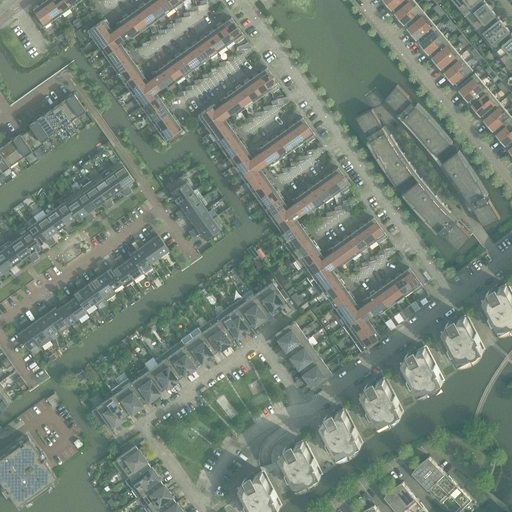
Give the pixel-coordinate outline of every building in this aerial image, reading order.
[(42,3),(41,4),(44,7),(50,16),(53,20),(61,14),(58,10),(52,1),(51,0),(42,0),(40,1),(42,3)] [(51,0),(52,1),(58,10),(61,14),(69,8),(67,4),(63,0),(51,0)] [(63,0),(67,4),(69,8),(78,2),(76,0),(63,0)] [(147,0),(148,1),(145,3),(147,7),(154,16),(157,20),(165,14),(162,10),(156,1),(155,0),(147,0)] [(155,0),(156,1),(162,10),(165,14),(173,8),(171,4),(167,0),(155,0)] [(391,0),(389,2),(395,10),(406,0),(391,0)] [(414,0),(406,0),(395,10),(401,17),(418,4),(414,0)] [(467,0),(459,7),(466,15),(484,0),(467,0)] [(484,0),(466,15),(473,24),(491,8),(484,0)] [(140,7),(137,9),(139,13),(146,22),(148,26),(157,20),(154,16),(147,7),(145,3),(144,4),(143,2),(139,5),(140,7)] [(36,15),(32,17),(40,29),(44,26),(53,20),(50,16),(44,7),(41,4),(38,6),(37,4),(32,7),(33,9),(32,10),(35,13),(36,15)] [(418,4),(401,17),(408,25),(424,11),(418,4)] [(441,9),(437,4),(433,8),(437,13),(441,9)] [(135,8),(130,11),(132,13),(128,15),(131,19),(137,28),(140,32),(148,26),(146,22),(139,13),(137,9),(136,10),(135,8)] [(491,8),(473,24),(479,32),(498,17),(491,8)] [(441,9),(437,13),(441,17),(445,14),(441,9)] [(424,11),(408,25),(414,32),(430,18),(424,11)] [(122,17),(123,19),(120,21),(122,25),(124,27),(126,29),(128,32),(129,34),(132,38),(140,32),(137,28),(131,19),(128,15),(128,16),(127,14),(122,17)] [(231,37),(234,40),(233,40),(236,44),(245,37),(242,32),(241,32),(240,30),(237,26),(231,18),(230,18),(229,16),(224,20),(226,21),(222,24),(225,28),(231,37)] [(498,17),(479,32),(486,40),(505,25),(498,17)] [(430,18),(414,32),(420,39),(436,26),(430,18)] [(110,28),(107,25),(109,24),(106,19),(104,20),(103,20),(100,22),(90,29),(87,31),(93,40),(97,38),(106,31),(110,28)] [(450,19),(446,23),(449,27),(454,24),(450,19)] [(216,26),(217,27),(214,30),(217,34),(223,42),(226,46),(233,40),(234,40),(231,37),(225,28),(222,24),(221,22),(216,26)] [(454,24),(449,27),(453,32),(458,29),(454,24)] [(505,25),(486,40),(493,49),(511,33),(505,25)] [(436,26),(420,39),(426,47),(442,33),(436,26)] [(116,30),(114,31),(112,32),(110,28),(106,31),(97,38),(93,40),(99,48),(102,46),(112,39),(119,34),(116,30)] [(209,33),(206,36),(208,39),(215,48),(217,52),(226,46),(223,42),(217,34),(214,30),(212,28),(208,32),(209,33)] [(124,35),(128,32),(126,29),(119,34),(122,39),(125,37),(124,35)] [(125,37),(128,40),(132,38),(129,34),(128,32),(124,35),(125,37)] [(442,33),(426,47),(432,54),(448,41),(442,33)] [(511,33),(493,49),(500,57),(511,47),(511,33)] [(119,41),(122,39),(119,34),(112,39),(102,46),(99,48),(105,57),(108,54),(118,47),(121,45),(119,41)] [(208,39),(206,36),(205,36),(204,34),(199,37),(201,39),(197,42),(200,45),(206,54),(209,58),(217,52),(215,48),(208,39)] [(462,34),(458,37),(462,42),(466,38),(462,34)] [(466,38),(462,42),(466,47),(470,43),(466,38)] [(191,43),(192,45),(189,47),(191,51),(198,60),(201,64),(209,58),(206,54),(200,45),(197,42),(196,40),(191,43)] [(448,41),(432,54),(438,61),(455,48),(448,41)] [(108,54),(105,57),(111,65),(114,63),(124,56),(127,53),(129,52),(126,47),(124,48),(121,45),(118,47),(108,54)] [(183,49),(184,51),(181,53),(183,57),(190,66),(192,70),(201,64),(198,60),(191,51),(189,47),(189,48),(187,46),(183,49)] [(511,47),(500,57),(507,65),(511,61),(511,47)] [(455,48),(438,61),(445,69),(461,55),(455,48)] [(474,49),(470,52),(474,57),(478,53),(474,49)] [(131,58),(133,57),(129,52),(128,54),(127,53),(124,56),(114,63),(111,65),(117,73),(120,71),(130,64),(133,62),(131,58)] [(174,55),(176,57),(172,59),(175,63),(181,72),(184,76),(192,70),(190,66),(183,57),(181,53),(180,54),(179,52),(174,55)] [(478,53),(474,57),(478,62),(482,58),(478,53)] [(461,55),(445,69),(451,76),(467,63),(461,55)] [(166,61),(167,63),(164,65),(166,69),(173,78),(175,82),(184,76),(181,72),(175,63),(172,59),(172,60),(171,58),(166,61)] [(141,68),(137,64),(136,65),(133,62),(130,64),(120,71),(117,73),(123,82),(126,79),(136,72),(139,70),(141,68)] [(458,84),(473,70),(467,63),(451,76),(457,84),(458,84)] [(162,64),(158,67),(159,69),(156,71),(158,75),(159,77),(161,79),(163,82),(165,84),(167,88),(175,82),(173,78),(166,69),(164,65),(163,66),(162,64)] [(261,71),(258,74),(260,77),(267,87),(269,90),(271,94),(281,87),(277,82),(273,76),(272,76),(272,75),(267,68),(266,68),(264,66),(260,70),(261,71)] [(489,66),(485,70),(489,75),(493,71),(489,66)] [(126,79),(123,82),(129,90),(132,88),(142,81),(145,78),(143,75),(145,74),(141,69),(140,70),(139,70),(136,72),(126,79)] [(493,71),(489,75),(493,79),(497,76),(493,71)] [(253,77),(250,80),(252,83),(259,93),(261,96),(269,90),(267,87),(260,77),(258,74),(257,74),(256,72),(252,76),(253,77)] [(459,86),(462,90),(466,94),(482,80),(475,73),(460,86),(459,86)] [(132,88),(129,90),(135,98),(138,96),(148,89),(151,87),(155,84),(151,80),(148,82),(145,78),(142,81),(132,88)] [(252,83),(250,80),(249,80),(248,78),(243,81),(245,83),(241,86),(243,89),(250,98),(253,102),(261,96),(259,93),(252,83)] [(161,79),(155,84),(158,89),(161,87),(159,85),(163,82),(161,79)] [(482,80),(466,94),(472,101),(488,88),(482,80)] [(502,81),(497,85),(501,89),(505,86),(502,81)] [(138,96),(135,98),(141,107),(144,104),(154,97),(157,95),(154,91),(158,89),(155,84),(151,87),(148,89),(138,96)] [(236,89),(233,91),(235,95),(242,104),(244,108),(253,102),(250,98),(243,89),(241,86),(240,84),(235,87),(236,89)] [(419,138),(428,149),(435,157),(436,155),(451,143),(441,130),(430,118),(414,101),(397,85),(385,99),(407,121),(405,123),(411,129),(415,134),(419,138)] [(505,86),(501,89),(505,94),(509,90),(505,86)] [(472,101),(474,104),(478,109),(494,95),(488,88),(472,101)] [(227,93),(228,95),(225,97),(227,101),(228,103),(230,106),(232,108),(234,110),(236,114),(244,108),(242,104),(235,95),(233,91),(232,92),(231,90),(227,93)] [(74,94),(66,99),(78,116),(85,110),(74,94)] [(163,103),(164,102),(161,97),(159,98),(157,95),(154,97),(144,104),(141,107),(147,115),(150,113),(160,106),(163,103)] [(494,95),(478,109),(484,116),(500,103),(494,95)] [(66,99),(59,104),(70,121),(78,116),(66,99)] [(169,112),(167,108),(168,107),(165,102),(163,104),(163,103),(160,106),(150,113),(147,115),(153,123),(156,121),(166,114),(169,112)] [(484,116),(486,119),(490,123),(506,110),(500,103),(484,116)] [(59,104),(51,109),(63,126),(70,121),(59,104)] [(223,111),(220,106),(217,108),(214,104),(211,106),(200,114),(198,116),(204,124),(207,122),(217,115),(220,113),(223,111)] [(230,106),(223,111),(227,115),(230,113),(228,111),(232,108),(230,106)] [(51,109),(44,115),(55,131),(63,126),(51,109)] [(373,109),(356,117),(366,133),(376,150),(386,166),(397,181),(399,183),(415,172),(416,171),(415,169),(409,161),(402,151),(400,149),(396,141),(391,134),(388,136),(373,109)] [(511,116),(506,110),(490,123),(496,131),(511,117),(511,116)] [(207,122),(204,124),(210,133),(212,131),(223,123),(226,121),(223,117),(227,115),(223,111),(220,113),(217,115),(207,122)] [(175,119),(176,118),(173,114),(171,115),(169,112),(166,114),(156,121),(153,123),(159,131),(161,129),(172,122),(175,120),(175,119)] [(44,115),(36,120),(48,136),(55,131),(44,115)] [(297,121),(293,124),(296,127),(303,137),(305,140),(304,140),(307,144),(316,137),(313,132),(308,126),(308,125),(302,118),(301,118),(300,116),(295,120),(297,121)] [(511,117),(496,131),(499,134),(502,138),(511,130),(511,117)] [(178,125),(180,124),(177,119),(175,120),(172,122),(161,129),(159,131),(165,140),(168,144),(180,135),(178,131),(181,129),(178,125)] [(36,120),(29,125),(31,129),(40,142),(41,141),(48,136),(36,120)] [(233,128),(230,123),(228,124),(226,121),(223,123),(212,131),(210,133),(216,141),(218,139),(229,132),(232,129),(233,128)] [(288,127),(285,130),(288,133),(294,142),(297,146),(304,140),(305,140),(303,137),(296,127),(293,124),(292,122),(287,125),(288,127)] [(280,133),(277,136),(279,139),(286,148),(288,152),(297,146),(294,142),(288,133),(285,130),(283,128),(279,131),(280,133)] [(31,129),(21,135),(32,150),(31,151),(32,153),(44,144),(41,141),(40,142),(31,129)] [(238,138),(235,134),(237,133),(234,129),(232,130),(232,129),(229,132),(218,139),(216,141),(222,149),(224,148),(235,140),(238,138)] [(511,130),(502,138),(509,146),(511,142),(511,130)] [(20,134),(12,139),(24,156),(31,151),(32,150),(21,135),(20,134)] [(271,137),(272,139),(268,141),(271,145),(278,154),(280,158),(288,152),(286,148),(279,139),(277,136),(276,136),(275,134),(271,137)] [(224,148),(222,149),(228,158),(230,156),(241,149),(244,146),(245,145),(242,140),(240,141),(238,138),(235,140),(224,148)] [(12,139),(5,145),(17,161),(24,156),(12,139)] [(263,145),(260,147),(263,151),(264,153),(266,156),(268,158),(269,160),(272,164),(280,158),(278,154),(271,145),(268,141),(268,142),(267,140),(262,143),(263,145)] [(5,145),(0,148),(0,153),(9,166),(17,161),(5,145)] [(230,156),(228,158),(234,166),(236,164),(247,157),(250,155),(247,151),(249,150),(246,145),(244,147),(244,146),(241,149),(230,156)] [(472,172),(466,164),(457,151),(442,163),(440,164),(446,172),(455,186),(458,190),(461,194),(465,201),(468,199),(484,226),(500,218),(495,209),(486,195),(479,183),(472,172)] [(0,153),(0,169),(2,172),(3,171),(9,166),(0,153)] [(236,164),(234,166),(239,174),(242,173),(253,165),(259,161),(256,156),(252,158),(250,155),(247,157),(236,164)] [(266,156),(259,161),(262,165),(265,163),(264,161),(268,158),(266,156)] [(120,161),(110,168),(112,172),(113,172),(129,194),(132,192),(127,185),(134,181),(120,161)] [(259,168),(262,165),(259,161),(253,165),(242,173),(239,174),(245,183),(248,181),(259,174),(262,171),(259,168)] [(338,187),(341,190),(340,190),(342,194),(352,187),(348,182),(344,176),(343,175),(338,167),(337,168),(336,166),(331,170),(332,171),(329,174),(332,177),(338,187)] [(268,180),(267,179),(269,178),(266,173),(264,174),(262,171),(259,174),(248,181),(245,183),(251,191),(254,189),(264,182),(268,180)] [(104,178),(115,194),(121,190),(125,196),(129,194),(113,172),(112,172),(104,178)] [(324,177),(321,180),(323,183),(330,192),(332,196),(340,190),(341,190),(338,187),(332,177),(329,174),(327,172),(323,175),(324,177)] [(101,174),(91,181),(110,207),(113,205),(109,198),(115,194),(104,178),(101,174)] [(182,176),(167,187),(177,202),(193,191),(182,176)] [(319,178),(314,181),(316,183),(312,186),(315,189),(321,198),(324,202),(332,196),(330,192),(323,183),(321,180),(320,180),(319,178)] [(423,180),(422,178),(420,179),(405,191),(407,194),(417,206),(427,217),(435,226),(459,250),(471,236),(449,214),(451,212),(445,205),(437,196),(428,186),(423,180)] [(254,189),(251,191),(257,199),(260,198),(270,190),(274,188),(271,184),(273,183),(270,179),(268,180),(264,182),(254,189)] [(91,181),(82,187),(96,207),(102,203),(107,209),(110,207),(91,181)] [(306,187),(307,189),(304,192),(306,195),(313,204),(316,208),(324,202),(321,198),(315,189),(312,186),(311,184),(306,187)] [(82,187),(73,194),(91,220),(94,218),(90,211),(96,207),(82,187)] [(279,196),(281,195),(278,190),(276,191),(274,188),(270,190),(260,198),(257,199),(263,208),(266,206),(276,199),(279,196)] [(298,193),(299,195),(296,197),(298,201),(300,203),(302,206),(304,208),(305,210),(307,214),(316,208),(313,204),(306,195),(304,192),(302,190),(298,193)] [(193,191),(177,202),(182,208),(175,213),(177,216),(200,200),(193,191)] [(65,202),(76,218),(75,218),(77,221),(84,216),(88,222),(91,220),(73,194),(63,201),(64,202),(65,202)] [(266,206),(263,208),(269,216),(272,214),(282,207),(285,205),(283,201),(285,200),(282,195),(280,197),(279,196),(276,199),(266,206)] [(200,200),(177,216),(180,219),(186,215),(190,221),(206,210),(200,200)] [(75,218),(76,218),(65,202),(64,202),(55,209),(71,231),(74,229),(70,222),(75,218)] [(272,214),(269,216),(275,224),(278,223),(288,216),(295,211),(291,206),(288,208),(285,205),(282,207),(272,214)] [(302,206),(295,211),(298,215),(301,213),(299,211),(304,208),(302,206)] [(229,207),(225,211),(229,217),(234,214),(229,207)] [(55,209),(46,215),(57,231),(63,227),(68,233),(71,231),(55,209)] [(195,227),(188,232),(191,235),(217,216),(213,219),(206,210),(190,221),(195,227)] [(278,223),(275,224),(281,233),(283,231),(294,224),(297,221),(295,217),(298,215),(295,211),(288,216),(278,223)] [(46,215),(37,222),(52,244),(55,242),(51,235),(57,231),(46,215)] [(217,216),(191,235),(193,238),(199,233),(204,240),(224,226),(217,216)] [(376,240),(378,244),(387,237),(384,232),(383,231),(380,226),(379,226),(379,225),(376,221),(373,217),(373,218),(371,216),(367,220),(368,221),(365,224),(367,227),(374,237),(376,240)] [(283,231),(281,233),(277,235),(283,244),(284,243),(289,239),(299,232),(303,229),(305,228),(301,223),(300,224),(297,221),(294,224),(283,231)] [(29,231),(38,244),(39,244),(45,240),(49,246),(52,244),(37,222),(27,229),(29,231)] [(360,227),(356,230),(359,233),(366,243),(368,246),(376,240),(374,237),(367,227),(365,224),(364,224),(363,222),(358,225),(360,227)] [(154,237),(148,241),(159,257),(169,250),(153,228),(150,230),(154,237)] [(355,228),(350,231),(351,233),(348,236),(351,239),(357,248),(360,252),(368,246),(366,243),(359,233),(356,230),(355,228)] [(299,232),(289,239),(284,243),(290,252),(295,248),(305,241),(309,238),(307,234),(308,233),(305,229),(303,230),(303,229),(299,232)] [(29,231),(20,237),(35,260),(39,257),(34,251),(41,246),(39,244),(38,244),(29,231)] [(343,239),(340,242),(342,245),(349,254),(351,258),(360,252),(357,248),(351,239),(348,236),(346,234),(342,237),(343,239)] [(11,244),(10,244),(22,260),(28,255),(32,262),(35,260),(20,237),(11,244)] [(305,241),(295,248),(290,252),(296,260),(301,256),(311,249),(315,246),(317,244),(313,240),(312,241),(309,238),(305,241)] [(137,239),(134,241),(150,264),(159,257),(148,241),(142,246),(137,239)] [(338,240),(333,243),(335,245),(331,247),(334,251),(335,253),(337,256),(339,258),(341,260),(343,264),(351,258),(349,254),(342,245),(340,242),(339,242),(338,240)] [(22,260),(10,244),(11,244),(9,241),(0,247),(0,249),(1,251),(1,250),(17,273),(20,271),(15,264),(22,260)] [(131,244),(136,250),(130,254),(142,273),(143,272),(141,270),(150,264),(134,241),(131,244)] [(311,249),(301,256),(296,260),(295,261),(301,269),(305,266),(307,265),(317,257),(321,254),(319,251),(320,250),(317,245),(315,247),(315,246),(311,249)] [(253,248),(249,252),(255,259),(259,256),(255,251),(253,248)] [(259,248),(255,251),(259,256),(261,259),(265,256),(259,248)] [(1,251),(0,251),(0,268),(3,273),(9,269),(14,275),(17,273),(1,250),(1,251)] [(120,255),(117,257),(133,279),(142,273),(130,254),(129,255),(131,257),(125,261),(120,255)] [(307,265),(305,266),(311,274),(313,273),(323,266),(330,260),(327,256),(324,258),(321,254),(317,257),(307,265)] [(335,261),(339,258),(337,256),(330,260),(334,265),(336,263),(335,261)] [(114,259),(119,266),(113,270),(111,267),(111,268),(124,286),(133,279),(117,257),(114,259)] [(330,267),(334,265),(330,260),(323,266),(313,273),(311,274),(307,277),(312,286),(319,281),(329,274),(333,271),(330,267)] [(116,294),(113,290),(122,284),(123,286),(124,286),(111,268),(105,272),(100,265),(97,268),(115,294),(116,294)] [(412,290),(411,290),(414,293),(423,287),(419,282),(415,276),(414,275),(409,267),(408,268),(407,266),(402,270),(404,271),(400,274),(403,277),(409,286),(412,290)] [(94,270),(98,276),(92,281),(106,301),(115,294),(97,268),(94,270)] [(340,278),(337,273),(335,274),(333,271),(329,274),(319,281),(312,286),(318,294),(323,291),(325,290),(335,282),(339,279),(338,279),(340,278)] [(394,275),(395,277),(392,280),(395,283),(401,292),(403,296),(411,290),(412,290),(409,287),(403,277),(400,274),(399,272),(394,275)] [(387,283),(383,286),(386,289),(393,298),(395,302),(403,296),(401,292),(395,283),(392,280),(391,280),(390,278),(386,281),(387,283)] [(81,279),(78,281),(96,306),(105,299),(106,301),(92,281),(86,285),(81,279)] [(342,284),(344,283),(341,279),(339,280),(339,279),(335,282),(325,290),(323,291),(328,299),(331,298),(340,291),(345,288),(342,284)] [(286,280),(285,280),(281,283),(286,289),(290,286),(286,280)] [(80,290),(74,294),(86,312),(87,312),(85,309),(94,303),(95,306),(96,306),(78,281),(75,283),(80,290)] [(286,301),(285,299),(288,297),(283,289),(279,292),(272,282),(263,288),(278,309),(282,305),(281,305),(286,301)] [(382,284),(377,287),(379,289),(375,291),(378,295),(384,304),(387,308),(395,302),(393,298),(386,289),(383,286),(382,284)] [(243,492),(223,508),(225,511),(279,511),(281,510),(305,490),(310,488),(314,486),(318,483),(321,480),(337,465),(345,458),(354,454),(358,451),(360,448),(386,426),(391,424),(395,422),(399,419),(402,416),(418,403),(427,395),(431,393),(435,391),(439,388),(442,385),(467,364),(471,362),(476,360),(480,357),(482,354),(492,345),(495,343),(507,332),(511,330),(511,286),(508,289),(506,285),(499,289),(497,285),(494,287),(490,290),(489,291),(488,292),(487,293),(486,294),(486,295),(485,295),(485,296),(485,297),(484,298),(484,299),(487,305),(468,320),(466,316),(465,316),(458,320),(456,316),(453,318),(449,321),(449,322),(448,322),(448,323),(447,323),(447,324),(446,324),(446,325),(445,326),(445,327),(444,327),(444,328),(444,329),(443,330),(446,336),(427,351),(425,347),(418,351),(416,347),(413,349),(408,352),(408,353),(407,354),(406,355),(405,356),(405,357),(404,358),(404,359),(403,360),(403,361),(406,368),(387,382),(384,378),(377,382),(375,379),(372,380),(368,384),(367,384),(366,385),(366,386),(365,387),(364,388),(364,389),(363,390),(363,391),(362,392),(362,393),(365,399),(346,414),(344,410),(336,413),(335,410),(331,411),(327,415),(326,416),(326,417),(325,417),(325,418),(324,418),(324,419),(323,420),(323,421),(322,421),(322,422),(322,423),(321,423),(321,424),(325,430),(305,445),(303,441),(296,445),(294,441),(291,443),(287,446),(286,446),(286,447),(285,447),(285,448),(284,449),(284,450),(283,450),(283,451),(282,452),(282,453),(281,453),(281,454),(281,455),(284,461),(275,469),(272,464),(266,465),(263,466),(260,467),(260,468),(260,469),(261,469),(261,470),(261,471),(262,472),(255,476),(253,472),(250,474),(246,477),(246,478),(245,478),(245,479),(244,479),(244,480),(243,480),(243,481),(243,482),(242,483),(241,483),(241,484),(241,485),(240,486),(243,492)] [(263,288),(254,295),(268,314),(273,311),(273,312),(278,309),(263,288)] [(351,296),(350,296),(352,294),(349,290),(347,291),(345,288),(340,291),(331,298),(328,299),(334,308),(337,306),(346,299),(351,296)] [(374,290),(369,293),(370,295),(367,297),(370,301),(371,303),(373,306),(375,308),(376,310),(379,314),(387,308),(384,304),(378,295),(375,291),(375,292),(374,290)] [(264,317),(268,314),(254,295),(251,291),(243,297),(245,301),(246,301),(260,321),(264,318),(264,317)] [(73,294),(75,297),(69,301),(64,294),(61,296),(77,319),(86,312),(74,294),(73,294)] [(429,294),(420,301),(423,305),(432,299),(429,294)] [(337,306),(334,308),(330,311),(336,319),(342,315),(352,308),(357,304),(354,301),(356,300),(353,295),(351,297),(351,296),(346,299),(337,306)] [(68,325),(77,319),(61,296),(58,299),(63,305),(57,309),(55,307),(69,327),(68,325)] [(243,297),(234,303),(251,327),(255,323),(256,324),(260,321),(246,301),(245,301),(243,297)] [(293,301),(298,306),(302,303),(298,297),(293,301)] [(367,297),(363,300),(365,304),(367,306),(371,303),(370,301),(367,297)] [(418,299),(410,305),(415,311),(423,305),(420,301),(418,299)] [(246,330),(251,327),(234,303),(225,309),(242,334),(247,330),(246,330)] [(352,308),(342,315),(336,319),(342,327),(342,326),(346,324),(348,323),(358,316),(366,310),(362,306),(359,308),(357,304),(352,308)] [(44,305),(41,307),(59,333),(69,327),(55,307),(49,311),(44,305)] [(410,305),(402,310),(407,317),(415,311),(410,305)] [(373,306),(366,310),(369,315),(372,313),(371,311),(375,308),(373,306)] [(59,334),(59,333),(41,307),(38,309),(42,316),(36,320),(50,340),(51,340),(48,336),(56,330),(59,334)] [(225,309),(216,316),(233,339),(237,336),(238,337),(242,334),(225,309)] [(366,317),(369,315),(366,310),(358,316),(348,323),(346,324),(342,326),(349,335),(354,331),(364,324),(368,321),(366,317)] [(402,310),(393,316),(399,324),(407,317),(402,310)] [(228,342),(233,339),(216,316),(207,322),(225,346),(229,343),(228,342)] [(393,316),(384,323),(390,330),(399,324),(393,316)] [(26,318),(22,320),(41,347),(50,340),(36,320),(30,325),(26,318)] [(24,329),(17,334),(28,350),(38,343),(41,347),(22,320),(19,322),(24,329)] [(275,335),(278,340),(281,345),(301,330),(294,321),(275,335)] [(374,329),(376,328),(373,323),(371,325),(368,321),(364,324),(354,331),(349,335),(355,343),(360,340),(370,333),(374,329)] [(207,322),(198,328),(215,352),(220,348),(220,349),(225,346),(207,322)] [(190,334),(193,339),(207,359),(211,356),(211,355),(215,352),(198,328),(190,334)] [(381,338),(378,334),(379,333),(376,329),(375,330),(374,329),(370,333),(360,340),(355,343),(361,352),(366,348),(376,342),(381,338)] [(301,330),(281,345),(284,349),(284,348),(288,353),(307,339),(301,330)] [(181,341),(184,345),(198,364),(202,361),(203,362),(207,359),(193,339),(190,334),(181,341)] [(288,353),(291,357),(290,358),(293,362),(313,348),(307,339),(288,353)] [(193,367),(198,364),(184,345),(181,341),(172,347),(189,371),(194,368),(193,367)] [(123,342),(118,345),(123,352),(128,349),(123,342)] [(336,345),(340,350),(344,347),(341,342),(336,345)] [(172,347),(163,353),(180,377),(185,374),(189,371),(172,347)] [(313,348),(293,362),(296,367),(297,366),(300,370),(320,357),(313,348)] [(176,381),(176,380),(180,377),(163,353),(154,360),(157,364),(172,384),(176,381)] [(300,370),(303,375),(306,380),(326,365),(320,357),(300,370)] [(157,364),(149,370),(162,389),(167,386),(168,387),(172,384),(157,364)] [(314,389),(332,375),(326,365),(306,380),(309,384),(310,384),(314,389)] [(146,366),(137,372),(140,376),(154,396),(159,393),(158,392),(162,389),(149,370),(146,366)] [(81,371),(76,375),(81,381),(86,377),(81,371)] [(140,376),(131,382),(145,402),(149,399),(150,400),(154,396),(140,376)] [(119,385),(122,389),(137,409),(141,406),(140,405),(145,402),(131,382),(128,378),(119,385)] [(119,385),(110,391),(113,395),(127,414),(132,411),(132,412),(137,409),(122,389),(119,385)] [(6,392),(0,396),(0,410),(4,408),(13,402),(6,392)] [(113,395),(105,401),(119,422),(123,418),(127,414),(113,395)] [(105,401),(95,408),(96,409),(91,412),(101,426),(106,422),(109,427),(114,424),(115,425),(119,422),(105,401)] [(0,456),(0,481),(4,487),(9,494),(18,507),(24,503),(30,498),(45,487),(52,483),(58,479),(52,471),(43,458),(39,452),(28,437),(25,439),(18,443),(0,456)] [(78,439),(74,443),(77,448),(82,445),(78,439)] [(131,439),(119,447),(123,452),(134,444),(131,439)] [(135,445),(112,462),(118,471),(142,454),(139,450),(135,445)] [(142,454),(118,471),(124,480),(148,463),(145,459),(146,458),(142,454)] [(430,457),(421,465),(437,481),(445,473),(430,457)] [(148,463),(124,480),(131,489),(155,471),(152,467),(151,468),(148,463)] [(421,465),(413,473),(429,489),(437,481),(421,465)] [(160,481),(157,476),(158,476),(155,471),(131,489),(137,498),(160,481)] [(445,473),(437,481),(450,494),(458,486),(452,479),(453,479),(449,475),(448,476),(445,473)] [(160,481),(137,498),(143,506),(167,489),(164,485),(160,481)] [(437,481),(429,489),(432,492),(431,493),(435,496),(442,502),(450,494),(437,481)] [(403,482),(394,489),(409,506),(417,499),(403,482)] [(450,494),(442,502),(451,511),(459,511),(472,500),(462,490),(458,486),(450,494)] [(170,494),(171,493),(167,489),(143,506),(147,511),(154,511),(173,498),(170,494)] [(394,489),(385,497),(398,511),(401,511),(409,506),(394,489)] [(173,498),(154,511),(172,511),(180,507),(177,502),(176,503),(173,498)] [(428,511),(424,506),(421,502),(420,502),(417,499),(409,506),(413,511),(428,511)]
